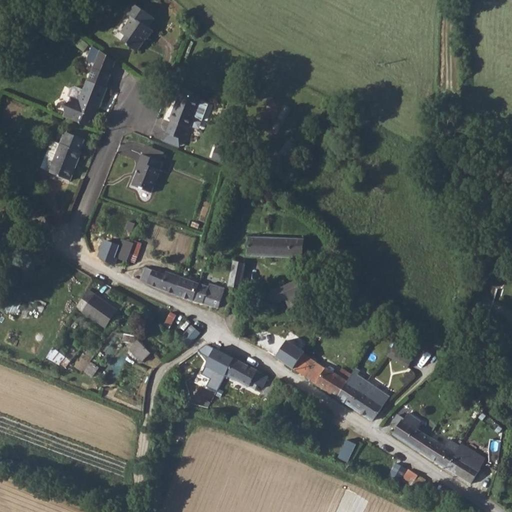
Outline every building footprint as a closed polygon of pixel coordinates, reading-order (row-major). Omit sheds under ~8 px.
[(133,13),(121,29),(130,36),(126,41),(135,48),(144,35),(146,36),(152,27),(133,13)] [(82,80),(81,80),(78,89),(70,86),(65,90),(63,96),(66,97),(59,116),(86,126),(90,117),(87,116),(92,102),(95,103),(101,88),(100,87),(105,75),(87,67),(82,80)] [(179,90),(163,131),(181,138),(182,138),(187,125),(188,125),(192,115),(199,118),(205,103),(198,100),(199,98),(179,90)] [(46,171),(46,172),(66,179),(78,150),(76,149),(80,138),(61,131),(52,155),(44,152),(38,168),(46,171)] [(157,159),(139,152),(133,167),(135,168),(129,182),(148,189),(157,167),(155,166),(157,159)] [(245,235),(244,254),(270,255),(271,236),(245,235)] [(271,236),(270,255),(287,255),(288,237),(271,236)] [(288,237),(287,255),(300,255),(301,237),(288,237)] [(124,240),(116,256),(126,261),(134,245),(131,243),(124,240)] [(231,259),(226,284),(237,287),(238,286),(242,262),(231,259)] [(149,268),(144,280),(150,282),(154,284),(172,292),(178,276),(163,270),(161,273),(149,268)] [(178,276),(172,292),(180,295),(188,298),(194,281),(178,276)] [(279,277),(272,281),(275,286),(263,292),(252,300),(256,306),(265,300),(267,304),(280,298),(286,309),(304,300),(292,279),(282,283),(279,277)] [(194,281),(188,298),(194,300),(214,306),(221,287),(205,282),(205,286),(194,281)] [(83,290),(73,309),(83,314),(86,310),(93,295),(83,290)] [(93,295),(86,310),(91,313),(100,299),(93,295)] [(100,299),(91,313),(107,322),(115,307),(100,299)] [(86,310),(83,314),(105,325),(107,322),(91,313),(86,310)] [(176,337),(175,338),(183,344),(195,331),(188,324),(180,333),(176,330),(173,334),(176,337)] [(144,361),(152,351),(138,339),(130,349),(144,361)] [(304,351),(285,339),(274,357),(292,369),(293,368),(303,353),(304,351)] [(396,342),(388,356),(409,367),(416,353),(396,342)] [(224,374),(232,357),(208,345),(197,350),(207,361),(201,374),(211,378),(207,387),(216,392),(224,374)] [(303,353),(293,368),(321,385),(332,392),(336,395),(349,372),(338,364),(333,372),(303,353)] [(260,385),(265,373),(232,357),(224,374),(251,387),(253,382),(260,385)] [(349,372),(336,395),(343,399),(348,402),(357,388),(364,378),(355,372),(357,368),(353,365),(349,372)] [(167,374),(167,372),(165,372),(161,372),(159,374),(158,377),(158,379),(160,382),(164,383),(166,382),(166,383),(172,384),(172,383),(173,375),(167,374)] [(364,378),(357,388),(368,394),(358,409),(363,413),(370,417),(380,403),(387,393),(364,378)] [(357,388),(348,402),(358,409),(368,394),(357,388)] [(393,427),(390,431),(407,441),(417,447),(426,433),(414,425),(418,418),(405,410),(400,417),(395,413),(388,424),(393,427)] [(323,416),(310,437),(321,444),(335,423),(323,416)] [(426,433),(417,447),(432,458),(443,464),(457,443),(446,435),(441,443),(426,433)] [(350,461),(357,443),(346,439),(339,457),(350,461)] [(457,443),(443,464),(462,477),(468,480),(477,466),(476,465),(481,456),(459,441),(457,443)] [(391,459),(382,474),(393,479),(402,465),(391,459)] [(422,475),(409,467),(402,480),(416,484),(422,475)]
